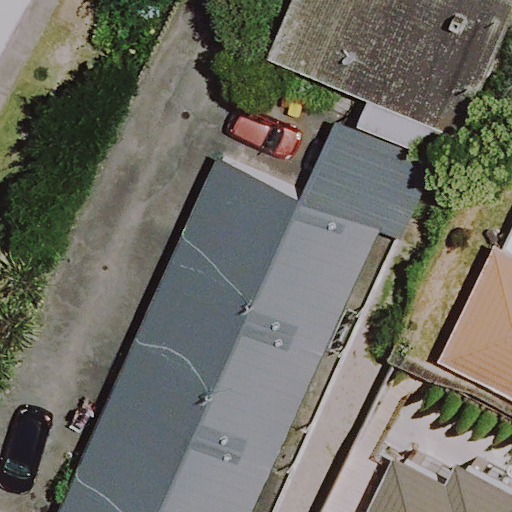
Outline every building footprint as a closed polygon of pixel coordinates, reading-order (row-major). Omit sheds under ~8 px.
[(0,0),(0,50),(26,0),(0,0)] [(511,8),(511,0),(291,0),(267,54),(344,89),(333,113),(431,157),(443,162),(511,8)] [(294,200),(370,234),(391,244),(431,157),(333,113),(294,200)] [(243,511),(370,234),(294,200),(212,163),(163,271),(126,254),(85,345),(122,361),(53,511),(243,511)] [(511,187),(438,350),(511,383),(511,187)] [(511,511),(511,469),(394,413),(346,511),(511,511)]
